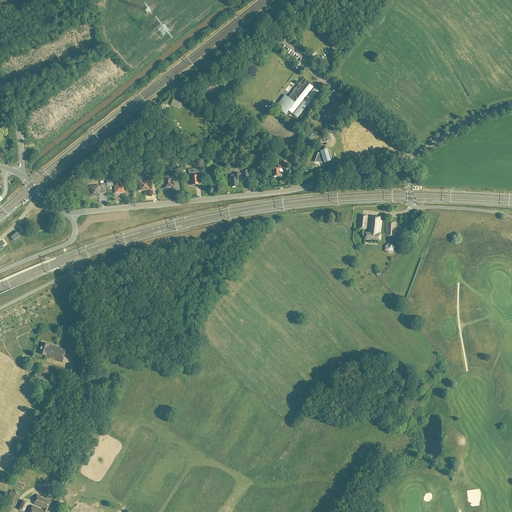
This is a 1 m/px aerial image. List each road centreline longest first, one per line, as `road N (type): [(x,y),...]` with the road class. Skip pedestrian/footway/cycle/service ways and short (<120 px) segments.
road 1 (tertiary): [(71,212),(288,190),(406,156)]
road 2 (unclassified): [(415,153),(273,34),(253,35),(220,59),(216,83)]
road 3 (unclassified): [(511,217),(411,205),(406,156)]
